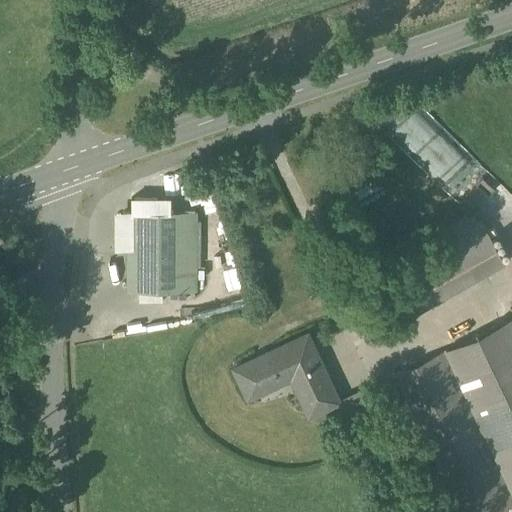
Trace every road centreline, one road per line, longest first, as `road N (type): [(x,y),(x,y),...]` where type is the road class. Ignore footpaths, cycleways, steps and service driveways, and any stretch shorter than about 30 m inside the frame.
road 1 (tertiary): [(511,18),(64,170)]
road 2 (residential): [(59,511),(55,284),(64,170)]
road 3 (unclassified): [(64,170),(83,0)]
